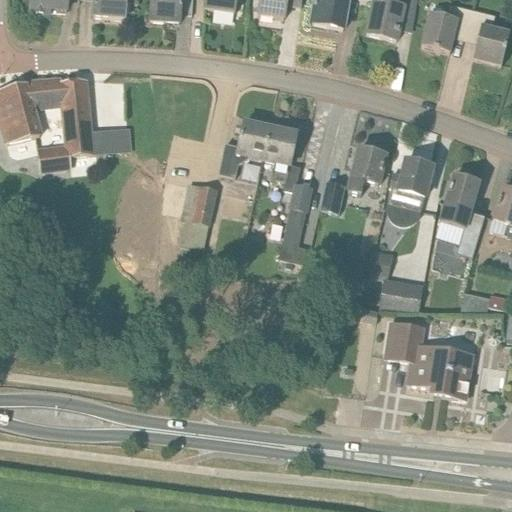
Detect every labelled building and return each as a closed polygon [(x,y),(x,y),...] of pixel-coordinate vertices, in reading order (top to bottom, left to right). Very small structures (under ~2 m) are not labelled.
[(66,0),(30,0),(29,16),(45,17),(45,11),(65,12),(66,0)] [(131,0),(92,0),(92,8),(93,8),(92,20),(124,22),(125,1),(131,2),(131,0)] [(180,6),(180,0),(150,0),(149,24),(166,25),(166,23),(178,24),(177,26),(179,26),(180,6)] [(235,0),(205,0),(204,12),(234,15),(235,0)] [(259,0),(257,18),(283,22),(285,7),(299,9),(300,0),(259,0)] [(343,33),(348,0),(356,0),(361,1),(361,0),(316,0),(315,7),(311,27),(343,33)] [(396,44),(398,33),(410,36),(417,0),(390,0),(390,6),(373,2),(369,18),(365,38),(396,44)] [(464,45),(471,13),(448,7),(445,20),(429,17),(425,30),(420,50),(449,57),(452,42),(464,45)] [(492,32),(495,19),(471,13),(464,45),(476,48),(472,62),(500,69),(509,36),(492,32)] [(89,158),(88,135),(84,84),(31,88),(33,112),(63,110),(65,149),(37,152),(39,175),(71,172),(70,159),(89,158)] [(39,137),(33,112),(31,88),(24,88),(0,94),(0,129),(5,147),(39,137)] [(263,164),(270,132),(243,126),(238,146),(232,174),(247,177),(251,162),(263,164)] [(117,131),(118,156),(131,155),(129,130),(117,131)] [(289,169),(292,157),(296,138),(270,132),(263,164),(275,167),(271,184),(284,187),(283,194),(293,196),(282,246),(299,251),(312,193),(295,189),(299,171),(289,169)] [(377,189),(380,178),(385,159),(358,152),(353,172),(347,195),(359,198),(363,185),(377,189)] [(419,218),(424,201),(431,171),(419,168),(420,167),(404,164),(401,179),(392,177),(388,190),(390,190),(386,208),(419,218)] [(439,223),(464,231),(469,215),(478,185),(454,178),(444,208),(439,223)] [(179,224),(183,225),(207,229),(209,229),(217,194),(187,187),(179,224)] [(325,188),(318,215),(338,219),(344,192),(325,188)] [(511,195),(501,192),(489,234),(511,240),(511,195)] [(460,245),(456,259),(471,264),(476,249),(485,220),(484,220),(469,215),(464,231),(460,245)] [(178,248),(203,253),(207,229),(183,225),(178,248)] [(374,254),(368,280),(386,284),(391,258),(374,254)] [(362,261),(361,267),(346,264),(343,276),(366,282),(371,263),(362,261)] [(387,286),(383,308),(415,314),(420,292),(387,286)] [(487,310),(489,303),(464,297),(460,315),(486,315),(487,310)] [(490,298),(489,303),(487,310),(508,315),(511,303),(490,298)] [(378,317),(364,314),(362,325),(376,327),(378,317)] [(465,404),(472,360),(420,350),(423,332),(395,328),(391,353),(411,356),(406,388),(430,392),(429,398),(465,404)] [(499,344),(500,339),(497,335),(492,335),(488,338),(487,343),(490,347),(495,347),(499,344)]
